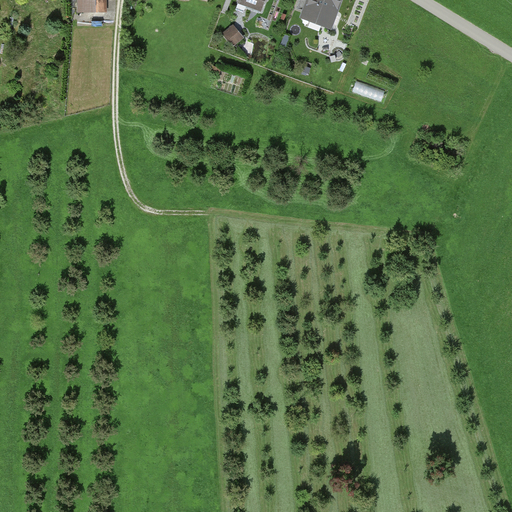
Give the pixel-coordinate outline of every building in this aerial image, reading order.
[(78,0),(78,13),(106,13),(106,0),(78,0)] [(239,0),(229,0),(227,9),(237,12),(239,0)] [(266,0),(242,0),(240,4),(261,12),(266,0)] [(309,0),(303,18),(331,28),(342,0),(309,0)] [(243,39),(234,28),(224,36),(234,47),(243,39)] [(367,93),(383,99),(387,90),(371,84),(367,93)]
